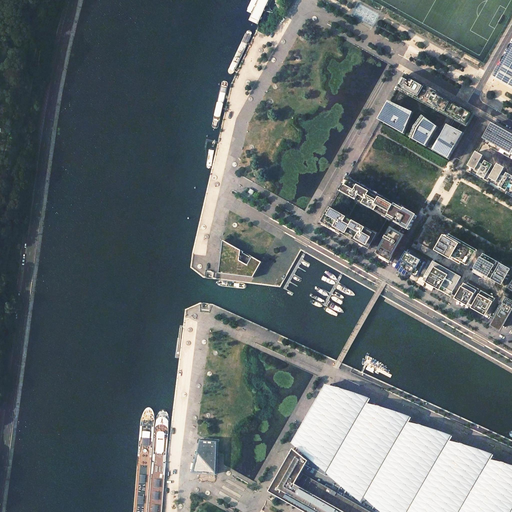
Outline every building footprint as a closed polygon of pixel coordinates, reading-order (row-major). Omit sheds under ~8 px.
[(259,0),(251,17),(250,20),(258,24),(260,21),(269,0),(259,0)] [(247,31),(230,68),(230,73),(233,73),(236,71),(254,32),(254,30),(252,29),(250,29),(247,31)] [(511,49),(499,73),(496,77),(504,82),(511,86),(511,85),(511,49)] [(475,115),(405,76),(399,87),(468,127),(475,115)] [(223,82),(220,97),(217,107),(213,126),(214,128),(216,128),(218,127),(225,98),(228,82),(226,81),(223,82)] [(405,134),(413,112),(405,109),(404,110),(390,103),(380,120),(381,121),(380,123),(404,136),(405,134)] [(427,146),(439,127),(424,116),(415,132),(414,131),(411,137),(410,139),(426,148),(427,146)] [(511,133),(494,124),(485,139),(483,142),(511,158),(511,133)] [(450,159),(464,133),(450,126),(448,130),(443,140),(435,151),(434,153),(449,161),(450,159)] [(210,149),(208,152),(206,162),(202,181),(202,183),(205,184),(207,183),(213,153),(214,150),(212,146),(210,149)] [(511,175),(505,171),(506,168),(499,164),(497,167),(483,159),(485,156),(477,152),(469,167),(480,173),(478,175),(486,180),(488,177),(501,185),(500,187),(507,192),(509,189),(511,190),(511,175)] [(395,204),(348,177),(340,191),(388,218),(392,220),(396,222),(410,230),(418,216),(396,203),(395,204)] [(379,235),(330,208),(326,216),(326,217),(323,221),(335,228),(343,232),(343,233),(350,237),(351,237),(371,248),(373,244),(373,245),(379,235)] [(397,253),(407,235),(393,228),(381,248),(382,249),(380,253),(386,256),(392,260),(396,252),(397,253)] [(469,266),(478,250),(450,234),(441,250),(469,266)] [(261,262),(223,240),(222,251),(221,250),(220,253),(221,254),(219,273),(254,278),(262,262),(261,262)] [(420,276),(428,263),(412,254),(409,252),(401,266),(405,268),(420,276)] [(504,286),(511,271),(511,269),(485,254),(476,270),(504,286)] [(455,296),(464,280),(462,279),(434,263),(425,279),(453,295),(455,296)] [(497,299),(468,283),(467,282),(458,298),(459,299),(488,315),(497,299)] [(508,326),(511,319),(511,299),(505,296),(501,303),(504,304),(503,307),(501,306),(494,318),(508,326)] [(286,465),(271,491),(300,507),(308,511),(511,511),(511,466),(498,459),(494,466),(484,460),(486,457),(457,440),(454,445),(444,439),(445,438),(416,422),(412,429),(402,423),(404,419),(375,403),(372,407),(362,402),(363,401),(332,384),(319,408),(323,411),(314,427),(309,425),(298,444),(286,465)] [(217,474),(218,442),(201,440),(193,472),(217,474)]
